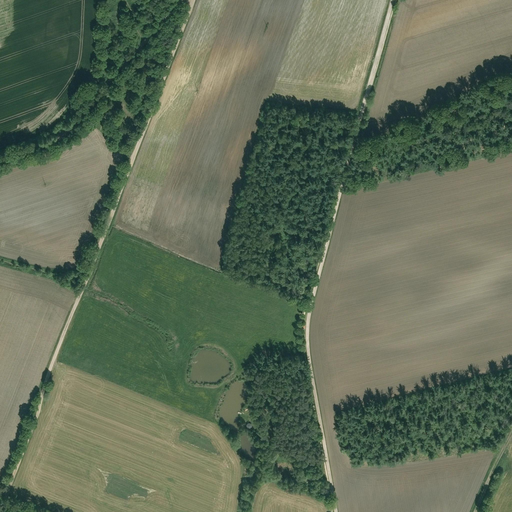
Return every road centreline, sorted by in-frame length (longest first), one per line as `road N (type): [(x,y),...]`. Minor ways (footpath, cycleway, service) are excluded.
road 1 (track): [(0,510),(193,0)]
road 2 (track): [(335,511),(307,320),(393,0)]
road 3 (track): [(181,0),(56,140),(0,160)]
